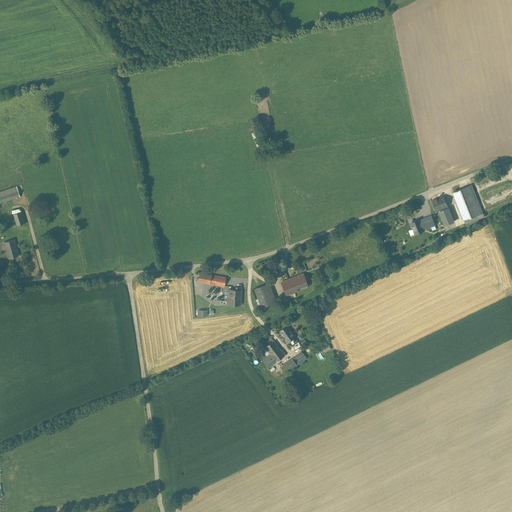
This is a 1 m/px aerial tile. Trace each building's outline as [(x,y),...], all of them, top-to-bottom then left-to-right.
[(472,185),(453,192),(464,220),(483,212),(472,185)] [(16,187),(9,189),(13,199),(16,197),(16,198),(20,197),(16,187)] [(9,189),(0,192),(0,202),(13,199),(9,189)] [(444,196),(437,198),(439,202),(435,204),(437,211),(439,211),(448,207),(444,196)] [(437,198),(425,203),(430,215),(430,214),(437,211),(435,204),(439,202),(437,198)] [(448,207),(439,211),(445,225),(454,221),(448,207)] [(21,211),(13,214),(17,225),(25,223),(21,211)] [(434,214),(411,221),(413,229),(410,230),(411,235),(433,228),(433,230),(437,228),(436,225),(437,224),(434,214)] [(14,239),(4,242),(6,250),(16,248),(14,239)] [(16,248),(6,250),(8,258),(18,256),(16,248)] [(211,274),(200,272),(198,281),(210,284),(211,274)] [(226,277),(211,274),(210,284),(224,286),(226,277)] [(303,274),(292,278),(296,288),(307,284),(303,274)] [(292,278),(281,282),(286,294),(297,290),(296,288),(292,278)] [(266,284),(254,288),(261,307),(273,303),(266,284)] [(236,290),(228,289),(228,301),(228,304),(240,305),(241,290),(236,290)] [(291,332),(286,325),(278,330),(282,336),(284,339),(287,342),(295,337),(295,336),(294,337),(291,332)] [(297,339),(290,344),(295,350),(301,345),(297,339)] [(274,341),(265,347),(270,354),(271,355),(279,349),(274,341)] [(271,355),(270,354),(262,360),(268,367),(284,355),(281,350),(279,349),(271,355)] [(302,351),(292,359),(297,365),(307,358),(302,351)] [(292,359),(280,367),(285,373),(297,365),(292,359)]
